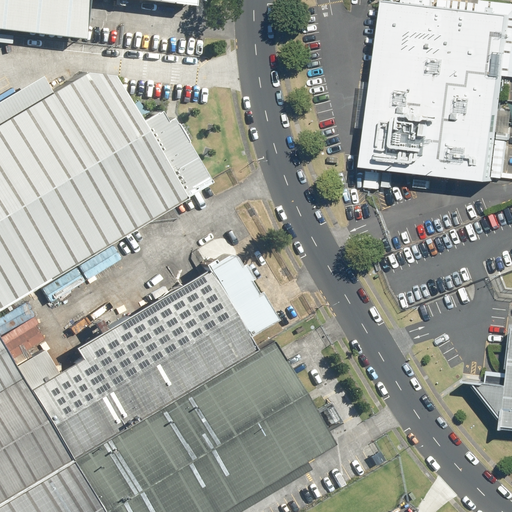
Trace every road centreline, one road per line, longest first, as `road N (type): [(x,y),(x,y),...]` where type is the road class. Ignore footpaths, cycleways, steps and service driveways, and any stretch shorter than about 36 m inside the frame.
road 1 (unclassified): [(505,511),(436,439),(311,235),(274,142),(256,50),(256,0)]
road 2 (unknown): [(259,68),(0,65)]
